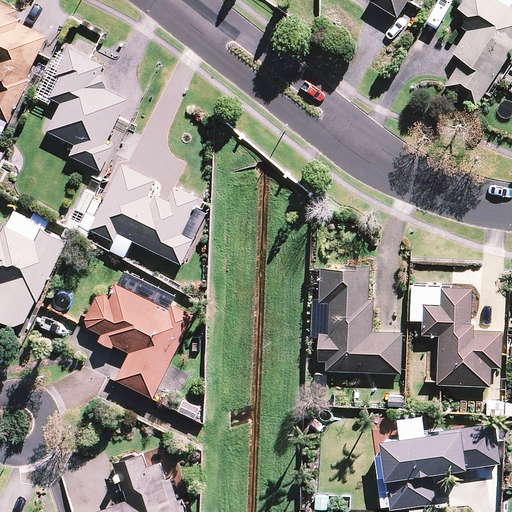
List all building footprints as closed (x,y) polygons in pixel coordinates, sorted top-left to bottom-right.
[(374,0),(372,4),(399,21),(411,3),(412,0),(374,0)] [(448,89),(479,109),(488,95),(511,57),(511,9),(497,0),(467,0),(459,12),(471,19),(464,30),(470,34),(455,56),(465,62),(448,89)] [(0,119),(14,126),(35,84),(31,82),(52,40),(0,14),(0,119)] [(66,107),(52,135),(80,148),(75,159),(106,174),(118,150),(111,147),(124,121),(133,102),(111,92),(101,87),(105,77),(109,69),(95,62),(74,52),(61,79),(65,81),(55,102),(66,107)] [(123,238),(186,268),(198,243),(187,238),(205,202),(179,189),(171,204),(160,199),(159,201),(153,198),(160,183),(128,168),(95,234),(120,245),(123,238)] [(42,306),(72,245),(46,233),(41,243),(11,228),(6,238),(0,234),(0,288),(2,289),(3,286),(5,287),(0,298),(0,319),(22,330),(27,332),(41,305),(42,306)] [(328,374),(405,377),(407,335),(376,334),(377,301),(372,301),(373,274),(324,272),(322,306),(331,306),(330,336),(323,336),(322,364),(329,364),(328,374)] [(121,383),(158,401),(199,318),(177,307),(174,313),(121,287),(114,299),(110,297),(101,300),(90,322),(93,332),(107,338),(103,345),(118,352),(119,348),(135,356),(121,383)] [(442,339),(440,387),(494,390),(494,370),(504,371),(505,334),(476,333),(476,327),(474,327),(475,292),(444,290),(443,307),(426,306),(425,323),(425,338),(442,339)] [(433,437),(383,444),(392,511),(394,511),(440,506),(436,476),(469,471),(480,469),(475,429),(432,435),(433,437)] [(190,511),(187,502),(183,504),(176,481),(170,483),(165,466),(152,470),(148,457),(118,467),(127,494),(128,493),(132,504),(108,511),(190,511)]
